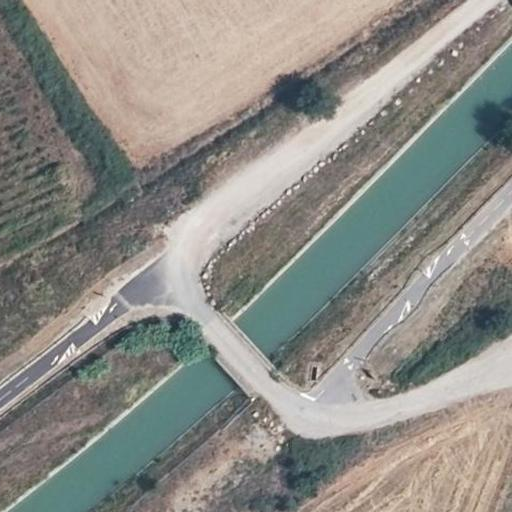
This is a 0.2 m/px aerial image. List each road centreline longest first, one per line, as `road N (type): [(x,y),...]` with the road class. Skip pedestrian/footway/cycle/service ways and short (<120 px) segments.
road 1 (track): [(169,277),(477,0)]
road 2 (unclassified): [(511,384),(367,412),(302,408),(261,386),(169,277)]
